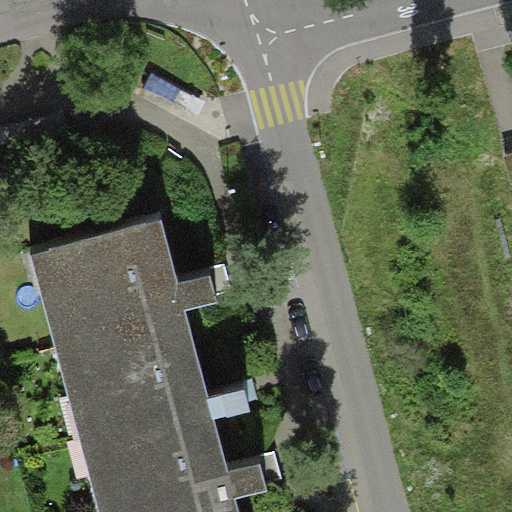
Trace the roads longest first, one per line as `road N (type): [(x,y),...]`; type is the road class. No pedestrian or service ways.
road 1 (residential): [(263,44),(379,511)]
road 2 (residential): [(263,44),(431,0)]
